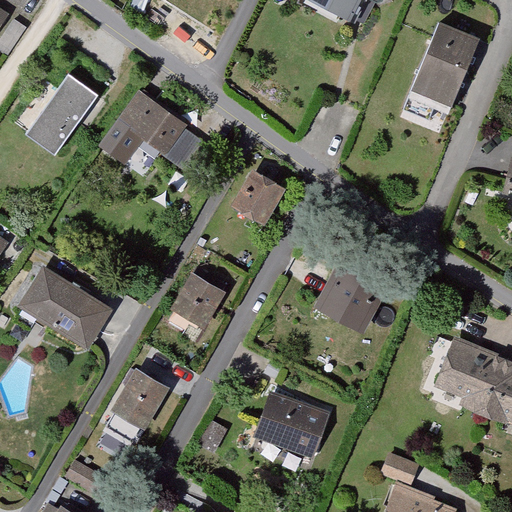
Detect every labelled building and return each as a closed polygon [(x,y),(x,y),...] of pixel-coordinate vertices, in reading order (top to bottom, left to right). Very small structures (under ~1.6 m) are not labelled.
[(372,0),(319,0),(363,21),(372,0)] [(0,7),(0,33),(12,16),(0,7)] [(417,92),(455,108),(484,39),(447,23),(417,92)] [(74,78),(31,137),(62,159),(104,99),(74,78)] [(145,92),(103,146),(129,166),(148,141),(170,158),(193,129),(145,92)] [(259,170),(235,208),(271,230),(294,193),(259,170)] [(343,265),(319,308),(368,334),(391,291),(343,265)] [(91,348),(115,308),(50,269),(26,309),(91,348)] [(235,294),(201,273),(172,318),(206,340),(235,294)] [(511,363),(459,342),(441,388),(481,404),(476,416),(511,430),(511,363)] [(176,393),(142,371),(116,410),(150,432),(176,393)] [(273,395),(256,440),(319,463),(335,417),(273,395)] [(382,479),(400,487),(414,492),(421,474),(390,461),(382,479)] [(456,511),(414,492),(400,487),(388,511),(456,511)]
